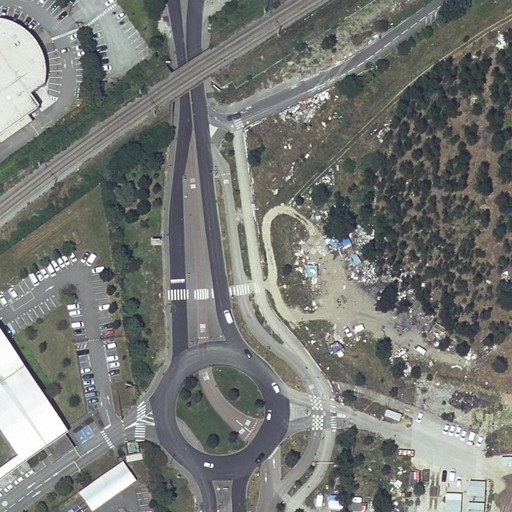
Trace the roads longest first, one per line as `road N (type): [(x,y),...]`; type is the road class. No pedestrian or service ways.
road 1 (primary): [(173,0),(182,96),(174,196),(177,366)]
road 2 (unclassified): [(440,0),(343,67),(264,104),(218,118),(198,108)]
road 3 (primary): [(245,355),(225,322),(198,108)]
road 4 (primary): [(248,457),(270,436),(276,399),(265,372),(245,355)]
